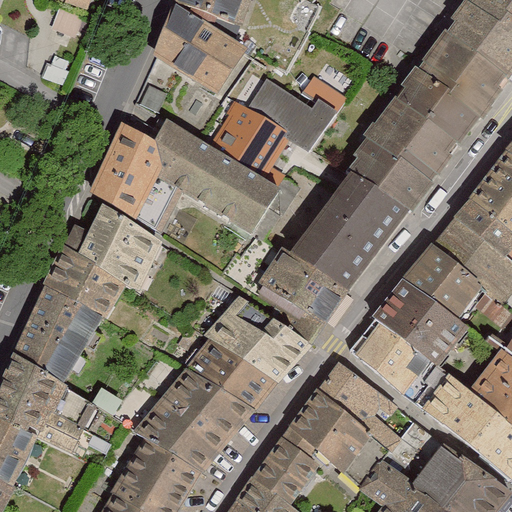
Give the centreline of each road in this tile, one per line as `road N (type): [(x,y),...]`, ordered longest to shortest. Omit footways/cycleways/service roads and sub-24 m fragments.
road 1 (residential): [(511,128),(337,339),(213,511)]
road 2 (residential): [(0,343),(122,91),(157,0)]
